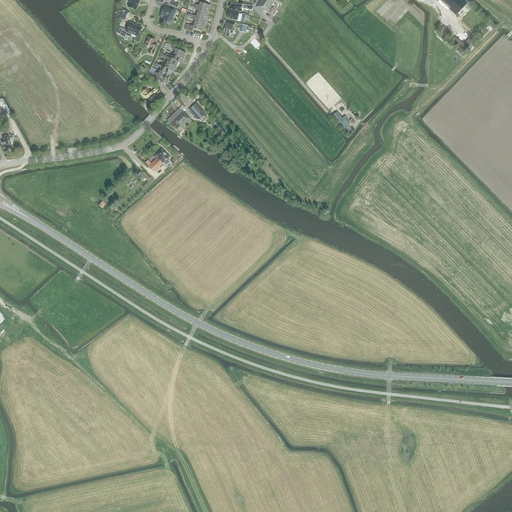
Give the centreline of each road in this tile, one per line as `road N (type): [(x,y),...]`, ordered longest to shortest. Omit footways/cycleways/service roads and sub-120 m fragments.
road 1 (primary): [(511,382),(354,372),(272,354),(209,329),(32,220)]
road 2 (tertiary): [(0,164),(122,144),(209,46)]
